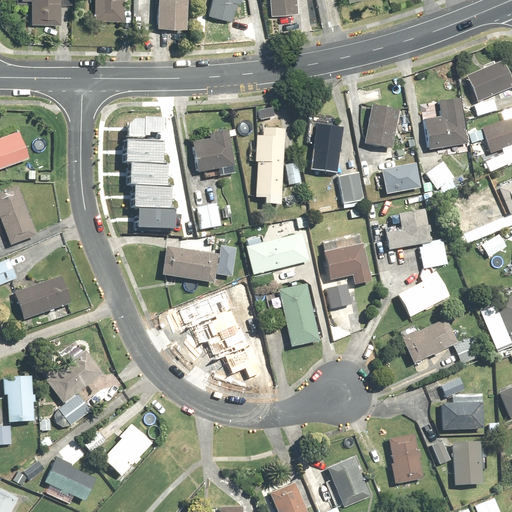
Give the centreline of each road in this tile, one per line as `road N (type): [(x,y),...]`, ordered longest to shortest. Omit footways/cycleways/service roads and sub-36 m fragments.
road 1 (residential): [(83,78),(87,219),(145,358),(201,404),(231,413),(263,415),(342,395)]
road 2 (tertiary): [(511,1),(420,36),(305,65),(83,78)]
